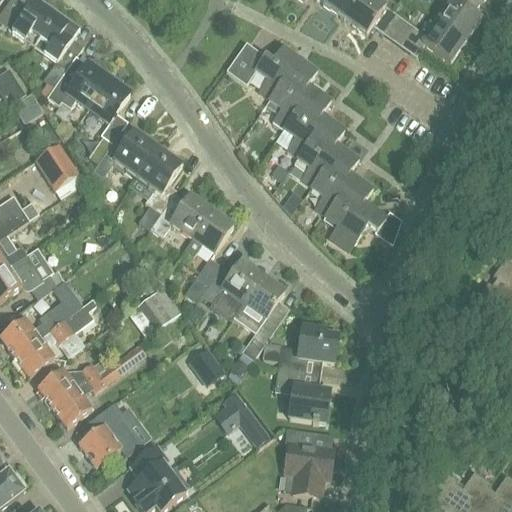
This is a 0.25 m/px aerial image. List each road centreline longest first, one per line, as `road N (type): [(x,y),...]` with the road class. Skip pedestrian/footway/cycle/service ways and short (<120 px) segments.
road 1 (residential): [(389,322),(318,269),(237,187),(165,77),(89,0)]
road 2 (residential): [(464,132),(372,70),(234,7)]
road 3 (residential): [(389,322),(464,132)]
road 4 (residential): [(355,511),(389,322)]
road 5 (residential): [(74,511),(0,411)]
